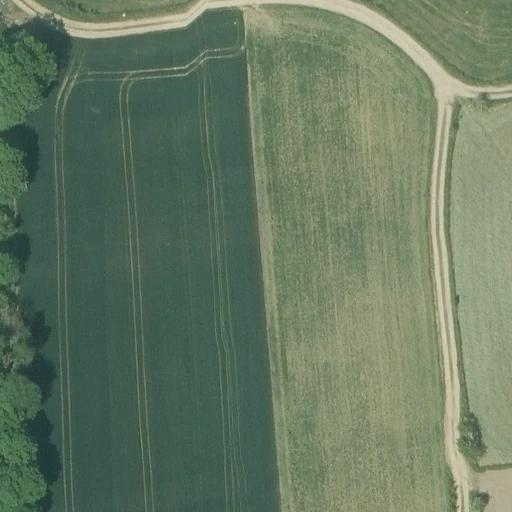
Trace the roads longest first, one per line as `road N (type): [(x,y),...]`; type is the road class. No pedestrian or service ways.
road 1 (track): [(19,0),(71,29),(268,12),(337,18),(415,63),(453,103),(511,105)]
road 2 (track): [(453,103),(440,244),(465,511)]
